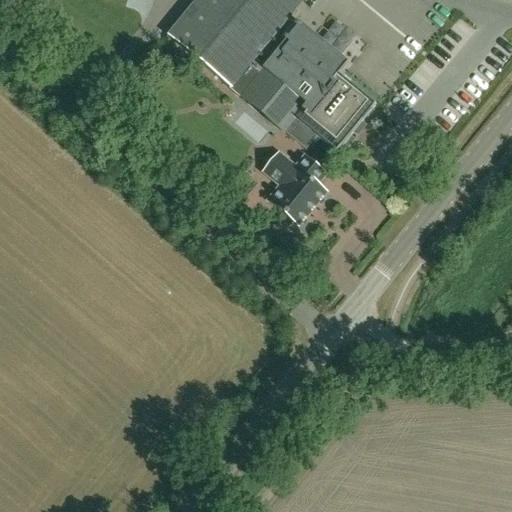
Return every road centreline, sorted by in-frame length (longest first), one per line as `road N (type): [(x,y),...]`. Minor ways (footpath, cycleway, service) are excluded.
road 1 (tertiary): [(348,315),(511,113)]
road 2 (tertiary): [(188,511),(348,315)]
road 3 (unclassified): [(348,315),(412,353),(511,356)]
